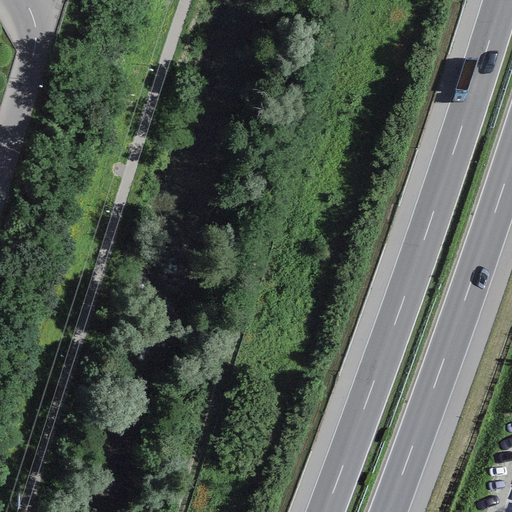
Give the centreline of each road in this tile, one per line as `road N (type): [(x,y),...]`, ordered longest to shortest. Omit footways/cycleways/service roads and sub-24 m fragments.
road 1 (motorway): [(504,0),(452,176),(326,511)]
road 2 (track): [(23,511),(187,0)]
road 3 (motorway): [(387,511),(511,174)]
road 4 (residential): [(0,164),(34,31),(22,0)]
